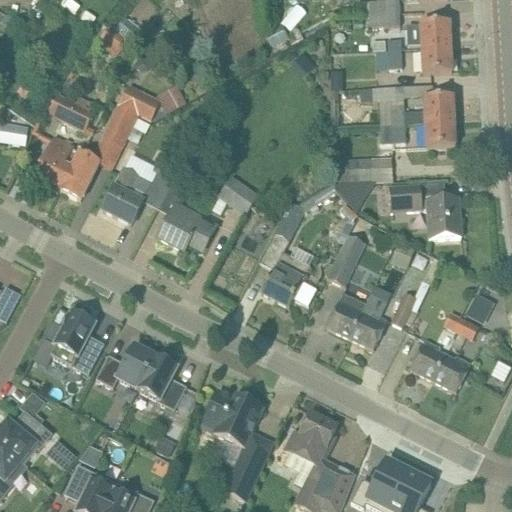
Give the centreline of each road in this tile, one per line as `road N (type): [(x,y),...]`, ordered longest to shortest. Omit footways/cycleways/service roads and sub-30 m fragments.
road 1 (residential): [(497,471),(61,253)]
road 2 (residential): [(61,253),(0,379)]
